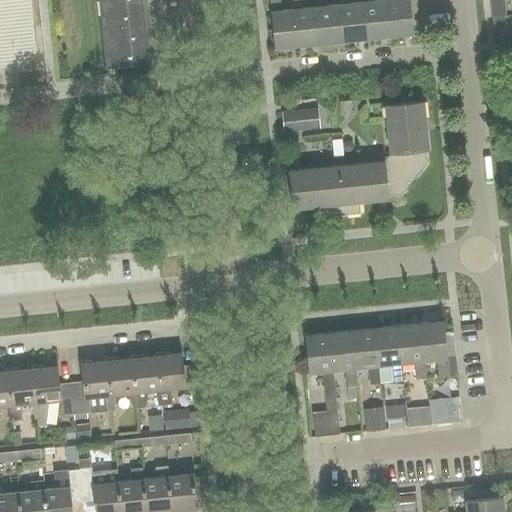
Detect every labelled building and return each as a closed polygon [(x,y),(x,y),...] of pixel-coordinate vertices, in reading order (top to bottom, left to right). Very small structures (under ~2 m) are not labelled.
[(98,0),(105,67),(155,62),(148,0),(98,0)] [(295,9),(294,9),(282,11),(280,0),(269,0),(275,48),(299,46),(295,9)] [(321,43),(318,7),(317,7),(305,8),(303,0),(293,0),(294,9),(295,9),(299,46),(321,43)] [(341,4),(340,4),(328,6),(326,0),(316,0),(317,7),(318,7),(321,43),(344,41),(341,4)] [(364,2),(363,2),(350,3),(350,0),(339,0),(340,4),(341,4),(344,41),(367,39),(364,2)] [(386,0),(380,0),(373,1),(373,0),(362,0),(363,2),(364,2),(367,39),(390,36),(386,0)] [(386,0),(390,36),(414,34),(410,0),(386,0)] [(508,41),(505,14),(492,15),(495,43),(508,41)] [(426,150),(429,150),(424,101),(385,105),(390,154),(386,160),(288,170),(292,209),(322,206),(323,217),(361,213),(360,202),(389,198),(389,196),(402,194),(427,163),(426,150)] [(284,131),(320,127),(318,108),(282,112),(284,131)] [(444,321),(420,323),(424,360),(425,360),(437,359),(439,377),(450,376),(444,321)] [(424,360),(420,323),(397,326),(401,362),(402,362),(414,361),(416,379),(427,378),(425,360),(424,360)] [(401,362),(397,326),(375,328),(378,365),(379,365),(391,363),(393,382),(404,380),(402,362),(401,362)] [(378,365),(375,328),(352,330),(355,367),(356,367),(368,366),(370,384),(381,383),(379,365),(378,365)] [(355,367),(352,330),(329,333),(333,370),(346,368),(348,386),(357,386),(358,385),(356,367),(355,367)] [(340,434),(335,388),(333,370),(329,333),(305,335),(309,372),(323,371),(327,411),(313,412),(316,437),(340,434)] [(186,387),(183,365),(182,353),(156,356),(160,390),(156,390),(158,405),(172,404),(171,388),(186,387)] [(160,390),(156,356),(131,358),(135,392),(131,393),(133,408),(145,407),(148,397),(148,391),(156,390),(160,390)] [(135,392),(131,358),(106,361),(110,395),(105,395),(108,411),(116,410),(114,394),(131,393),(135,392)] [(91,412),(108,411),(105,395),(110,395),(106,361),(81,363),(83,381),(71,382),(74,414),(91,412)] [(74,414),(71,382),(60,383),(58,366),(32,368),(36,402),(32,403),(34,418),(37,418),(38,426),(46,425),(49,401),(57,400),(58,416),(74,414)] [(36,402),(32,368),(7,371),(11,405),(7,406),(9,421),(17,420),(15,405),(32,403),(36,402)] [(11,405),(7,371),(0,371),(0,406),(7,406),(11,405)] [(348,386),(349,399),(358,398),(357,386),(348,386)] [(462,420),(459,398),(459,396),(452,397),(452,398),(452,399),(455,421),(462,420)] [(455,421),(452,399),(452,398),(452,397),(429,400),(432,424),(455,421)] [(408,426),(406,404),(386,406),(388,429),(408,426)] [(386,429),(384,406),(364,409),(366,431),(386,429)] [(167,416),(169,430),(192,427),(191,413),(167,416)] [(162,415),(148,416),(150,430),(164,429),(162,415)] [(75,427),(61,428),(62,439),(75,438),(75,427)] [(77,431),(78,438),(91,437),(90,429),(77,431)] [(191,433),(165,436),(166,444),(192,442),(191,433)] [(166,444),(165,436),(140,438),(141,447),(166,444)] [(141,447),(140,438),(115,441),(116,449),(141,447)] [(40,448),(15,451),(16,460),(41,457),(40,448)] [(0,461),(16,460),(15,451),(0,452),(0,461)] [(95,511),(121,511),(119,481),(118,471),(93,474),(91,460),(79,461),(80,469),(83,501),(94,500),(95,511)] [(149,511),(172,510),(169,476),(168,466),(155,467),(156,477),(144,478),(147,511),(149,511)] [(72,511),(72,502),(83,501),(80,469),(68,471),(52,472),(54,488),(44,489),(46,511),(72,511)] [(195,473),(169,476),(172,510),(198,507),(195,473)] [(147,511),(144,478),(119,481),(121,511),(147,511)] [(46,511),(44,489),(44,480),(30,481),(31,490),(19,491),(21,511),(46,511)] [(0,511),(21,511),(19,491),(0,493),(0,511)] [(398,507),(415,506),(414,495),(398,496),(398,507)] [(504,511),(503,495),(466,499),(467,511),(504,511)]
